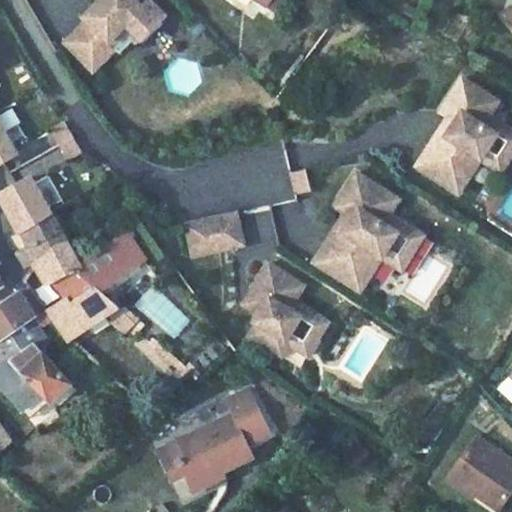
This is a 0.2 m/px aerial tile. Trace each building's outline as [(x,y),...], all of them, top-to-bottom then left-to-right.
[(159,9),(150,0),(93,0),(79,14),(82,18),(61,39),(90,67),(112,45),(109,41),(120,29),(129,38),(159,9)] [(259,0),(246,0),(262,12),(267,5),(259,0)] [(259,0),(267,5),(279,14),(287,2),(284,0),(259,0)] [(159,9),(129,38),(138,47),(167,17),(159,9)] [(500,101),(463,78),(442,112),(450,117),(457,121),(443,144),(436,139),(419,166),(462,193),(483,159),(493,166),(511,136),(511,129),(490,115),(500,101)] [(457,121),(450,117),(436,139),(443,144),(457,121)] [(0,123),(0,163),(7,159),(17,154),(0,123)] [(511,159),(511,136),(493,166),(504,172),(511,159)] [(17,154),(7,159),(21,186),(32,180),(17,154)] [(294,194),(310,191),(306,169),(290,172),(294,194)] [(356,174),(335,207),(345,214),(315,263),(361,292),(382,258),(393,265),(414,231),(389,215),(398,200),(356,174)] [(21,186),(1,196),(19,226),(22,230),(51,214),(32,180),(21,186)] [(239,213),(188,225),(195,256),(246,244),(239,213)] [(19,226),(10,234),(20,249),(31,266),(38,262),(69,245),(51,214),(22,230),(19,226)] [(423,236),(414,231),(393,265),(401,270),(423,236)] [(69,245),(38,262),(51,282),(56,279),(69,300),(47,310),(62,331),(73,342),(110,316),(124,329),(132,320),(102,293),(147,257),(128,233),(83,270),(69,245)] [(270,263),(249,296),(264,306),(256,320),(252,325),(257,329),(252,337),(283,357),(291,345),(300,351),(321,317),(296,301),(306,286),(270,263)] [(19,289),(0,303),(0,338),(2,341),(36,315),(19,289)] [(264,306),(249,296),(240,310),(256,320),(264,306)] [(36,315),(2,341),(0,341),(0,342),(14,358),(0,369),(0,383),(25,411),(44,391),(52,399),(71,381),(44,350),(48,347),(42,339),(50,336),(36,315)] [(330,323),(321,317),(300,351),(308,356),(330,323)] [(0,342),(0,369),(14,358),(0,342)] [(511,368),(495,388),(511,402),(511,368)] [(44,391),(25,411),(31,417),(52,399),(44,391)] [(236,416),(186,440),(194,456),(186,460),(201,491),(230,477),(227,471),(256,457),(236,416)] [(473,483),(505,506),(511,496),(511,457),(480,436),(448,481),(465,493),(473,483)] [(186,440),(178,444),(186,460),(194,456),(186,440)] [(465,493),(491,511),(500,511),(505,506),(473,483),(465,493)]
